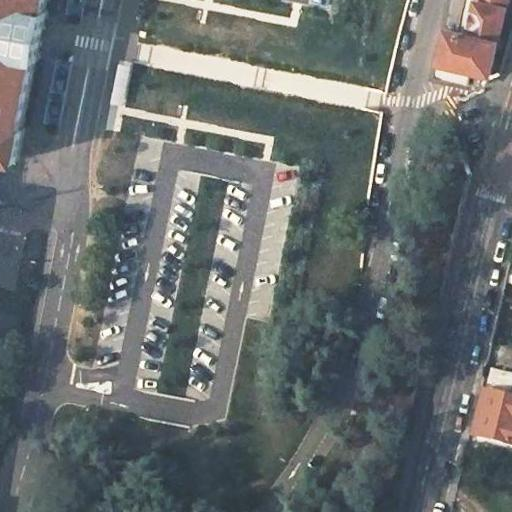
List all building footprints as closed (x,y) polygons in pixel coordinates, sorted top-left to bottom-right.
[(0,0),(0,156),(19,160),(27,128),(24,127),(38,59),(41,60),(50,11),(48,10),(49,0),(0,0)] [(476,0),(468,34),(458,32),(446,29),(435,76),(457,81),(461,66),(470,68),(490,74),(508,0),(476,0)] [(466,0),(458,32),(468,34),(476,0),(466,0)] [(470,68),(461,66),(457,81),(466,83),(470,68)] [(458,151),(443,159),(450,174),(466,165),(458,151)] [(482,407),(476,433),(511,442),(511,398),(510,398),(511,391),(511,374),(491,370),(482,407)]
